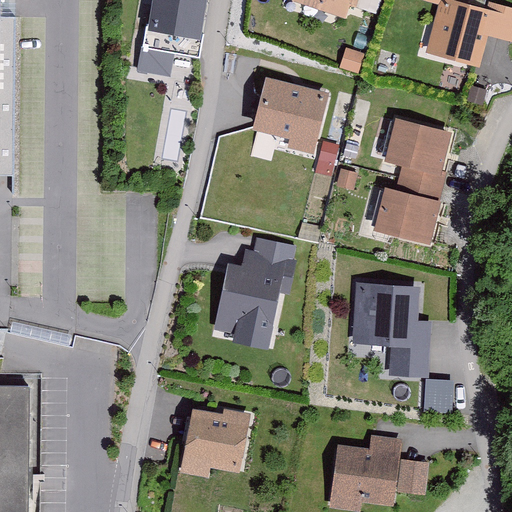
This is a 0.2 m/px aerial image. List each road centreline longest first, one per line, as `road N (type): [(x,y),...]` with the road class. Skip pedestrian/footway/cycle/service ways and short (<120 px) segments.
road 1 (residential): [(122,511),(221,0)]
road 2 (residential): [(511,99),(468,234),(483,511)]
